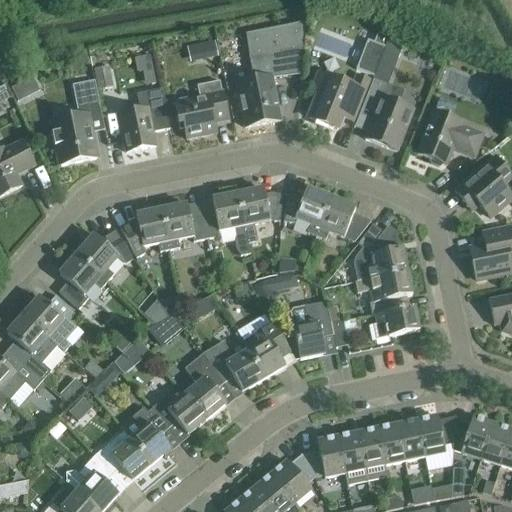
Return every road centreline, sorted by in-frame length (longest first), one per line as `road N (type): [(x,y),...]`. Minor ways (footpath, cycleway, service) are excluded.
road 1 (residential): [(0,290),(102,185),(283,152),(430,212),(463,375)]
road 2 (residential): [(463,375),(303,404),(161,511)]
